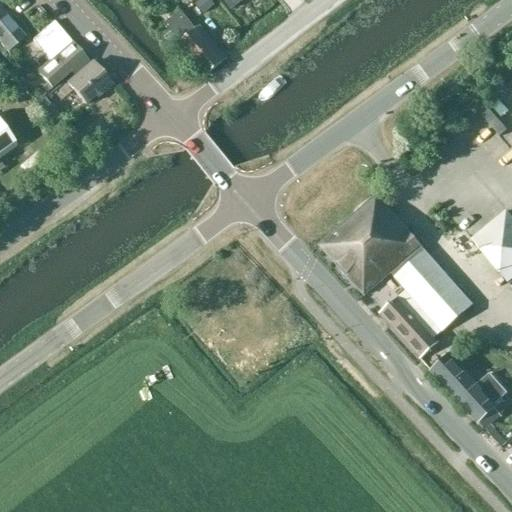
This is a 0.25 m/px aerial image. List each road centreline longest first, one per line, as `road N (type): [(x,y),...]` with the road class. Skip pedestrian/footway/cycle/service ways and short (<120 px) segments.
road 1 (tertiary): [(511,487),(242,205)]
road 2 (tertiary): [(242,205),(511,5)]
road 3 (tertiary): [(0,382),(242,205)]
road 4 (unclassified): [(0,246),(172,120)]
road 5 (unclassified): [(172,120),(328,0)]
road 6 (tertiary): [(172,120),(60,0)]
